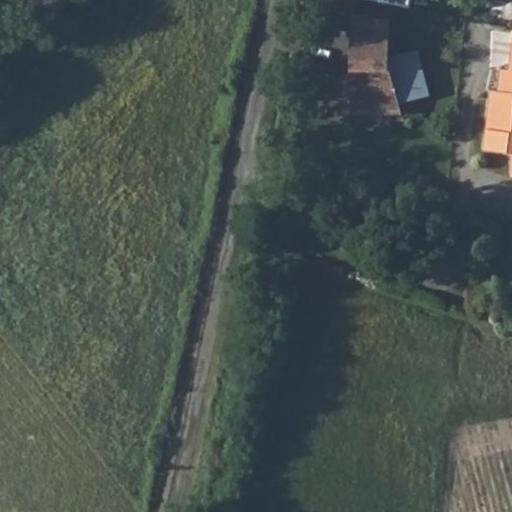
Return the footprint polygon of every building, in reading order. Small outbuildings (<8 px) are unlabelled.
[(387,20),(354,19),(354,32),(386,33),(387,20)] [(386,33),(354,32),(352,69),(383,69),(381,63),(384,62),(386,33)] [(511,48),(509,70),(500,69),(498,91),(490,90),(484,149),(511,152),(511,166),(511,176),(511,48)] [(352,69),(336,104),(371,111),(418,98),(416,88),(425,85),(417,54),(384,62),(383,69),(352,69)] [(425,85),(416,88),(418,98),(428,96),(425,85)] [(426,182),(412,177),(404,201),(420,207),(426,182)]
